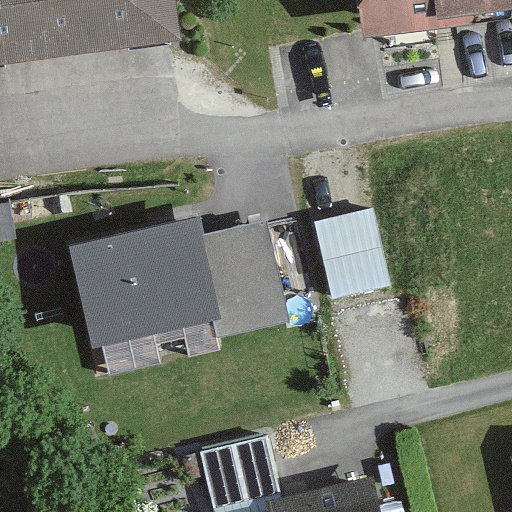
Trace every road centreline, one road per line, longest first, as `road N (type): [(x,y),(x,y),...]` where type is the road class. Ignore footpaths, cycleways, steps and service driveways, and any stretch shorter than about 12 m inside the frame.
road 1 (residential): [(7,134),(511,121)]
road 2 (residential): [(511,400),(299,447)]
